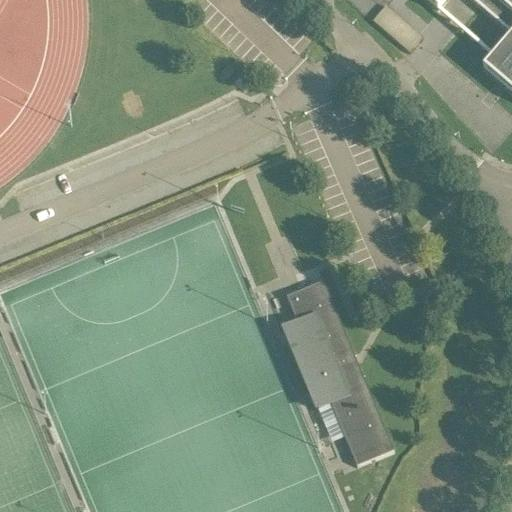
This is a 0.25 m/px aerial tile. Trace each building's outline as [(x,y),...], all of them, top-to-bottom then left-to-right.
[(511,0),(421,0),(438,14),(450,0),(467,0),(511,38),(483,72),(511,96),(511,0)] [(409,56),(424,40),(388,7),(373,23),(409,56)] [(220,75),(226,81),(234,73),(228,67),(220,75)] [(239,78),(233,84),(244,94),(250,88),(239,78)] [(324,285),(305,293),(287,301),(298,327),(285,333),(319,414),(332,409),(357,471),(394,455),(324,285)]
